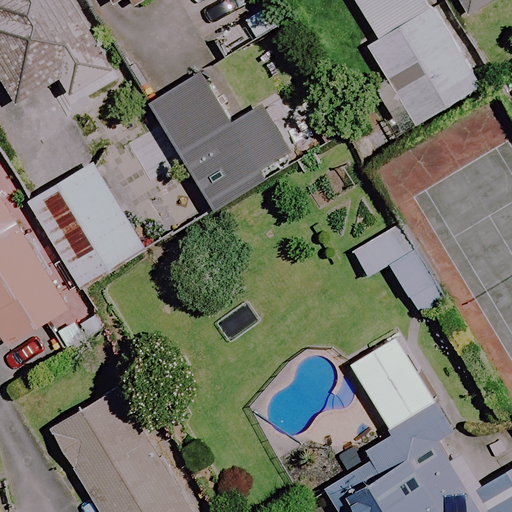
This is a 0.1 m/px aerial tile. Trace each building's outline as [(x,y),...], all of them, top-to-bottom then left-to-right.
[(118,72),(71,0),(0,0),(0,78),(20,109),(61,82),(73,101),(118,72)] [(155,0),(111,0),(123,20),(155,0)] [(480,87),(424,0),(354,0),(380,40),(367,48),(418,127),(480,87)] [(457,0),(467,16),(495,0),(457,0)] [(267,181),(203,72),(150,103),(214,212),(267,181)] [(145,254),(93,163),(29,200),(81,290),(145,254)] [(71,310),(0,193),(0,339),(6,349),(71,310)] [(444,302),(394,227),(354,253),(371,278),(389,266),(422,317),(444,302)] [(456,430),(399,336),(351,365),(400,445),(323,492),(334,511),(511,511),(511,485),(480,505),(440,440),(456,430)] [(192,511),(118,393),(54,432),(103,511),(192,511)]
